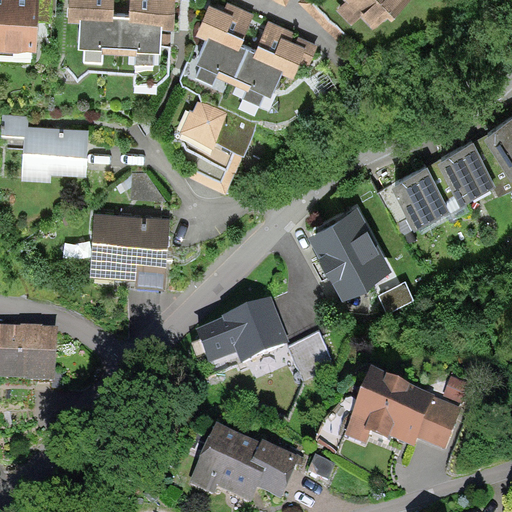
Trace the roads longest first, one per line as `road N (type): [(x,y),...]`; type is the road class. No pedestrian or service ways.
road 1 (residential): [(511,77),(382,142),(278,213),(134,367)]
road 2 (residential): [(134,367),(0,502)]
road 3 (track): [(69,511),(137,402),(134,367)]
road 4 (residential): [(134,367),(62,321),(0,306)]
road 5 (residential): [(373,511),(511,473)]
